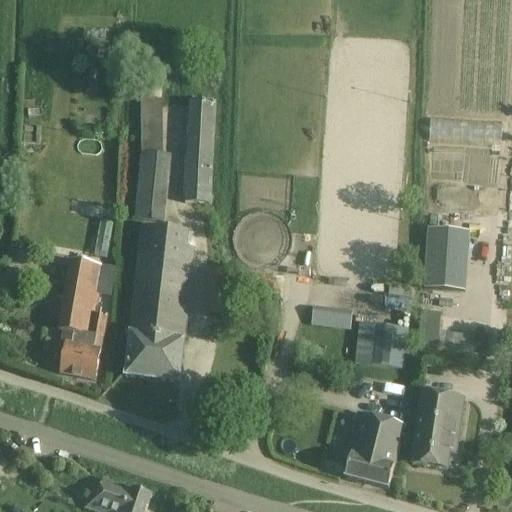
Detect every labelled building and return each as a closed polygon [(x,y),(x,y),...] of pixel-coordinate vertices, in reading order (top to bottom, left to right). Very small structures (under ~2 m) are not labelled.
[(208,208),(215,105),(189,104),(182,207),(208,208)] [(140,144),(140,154),(134,223),(164,225),(170,157),(162,157),(162,144),(140,144)] [(423,291),(465,294),(469,233),(427,230),(423,291)] [(141,232),(125,378),(179,385),(194,253),(186,252),(188,237),(141,232)] [(68,334),(60,376),(95,382),(106,318),(98,317),(99,312),(95,311),(103,269),(70,263),(58,332),(68,334)] [(204,318),(216,319),(225,320),(229,276),(208,274),(204,317),(204,318)] [(421,313),(418,335),(417,347),(438,350),(442,315),(421,313)] [(354,366),(369,367),(404,371),(409,331),(359,325),(354,366)] [(422,395),(412,466),(447,471),(449,455),(455,456),(463,401),(422,395)] [(350,458),(344,480),(388,492),(405,428),(357,415),(346,457),(350,458)] [(91,511),(145,511),(151,496),(103,480),(100,487),(91,484),(83,509),(91,511)]
